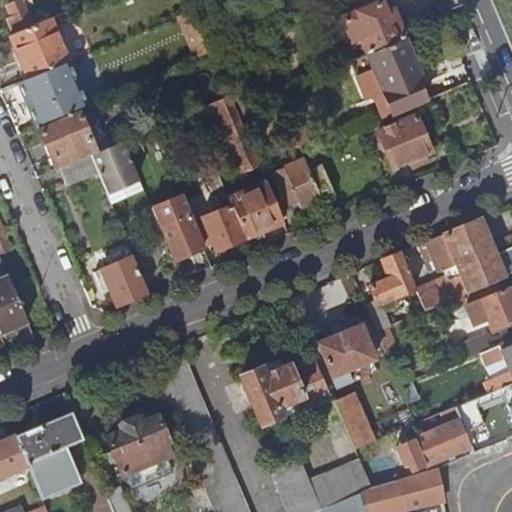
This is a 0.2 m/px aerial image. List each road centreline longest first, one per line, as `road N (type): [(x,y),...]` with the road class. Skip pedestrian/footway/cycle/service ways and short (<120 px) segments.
road 1 (residential): [(88,354),(511,170)]
road 2 (residential): [(0,154),(88,354)]
